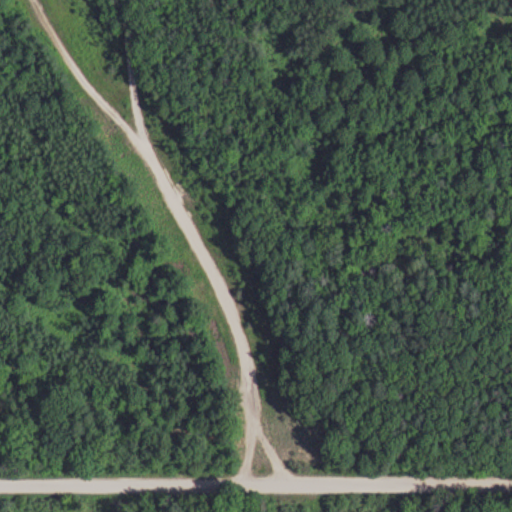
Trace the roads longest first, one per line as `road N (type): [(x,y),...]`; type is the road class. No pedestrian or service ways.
road 1 (residential): [(0,481),(511,480)]
road 2 (track): [(27,0),(70,79),(142,156)]
